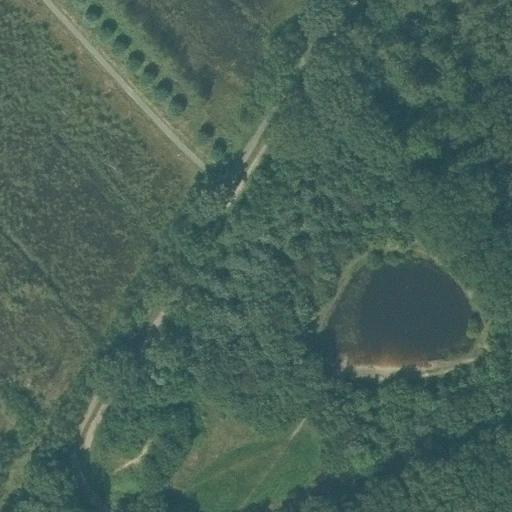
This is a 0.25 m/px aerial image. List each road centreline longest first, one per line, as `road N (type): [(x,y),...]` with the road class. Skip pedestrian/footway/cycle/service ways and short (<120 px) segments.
road 1 (track): [(85,485),(93,438),(242,191)]
road 2 (track): [(228,183),(242,191),(362,0)]
